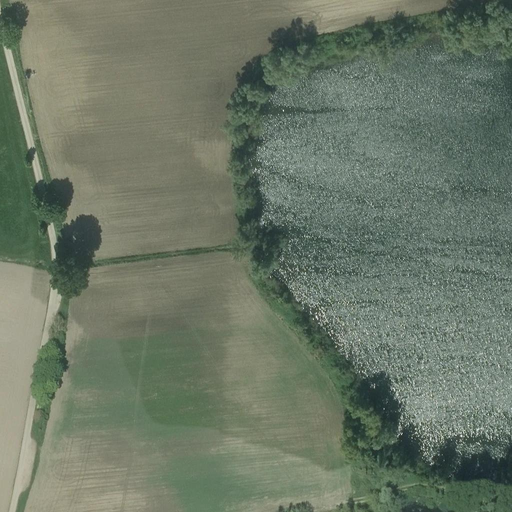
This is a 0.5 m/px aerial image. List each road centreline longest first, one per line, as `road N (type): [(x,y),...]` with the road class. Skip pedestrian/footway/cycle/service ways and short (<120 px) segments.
road 1 (unclassified): [(12,511),(55,269),(0,18)]
road 2 (track): [(511,498),(359,488),(268,511)]
